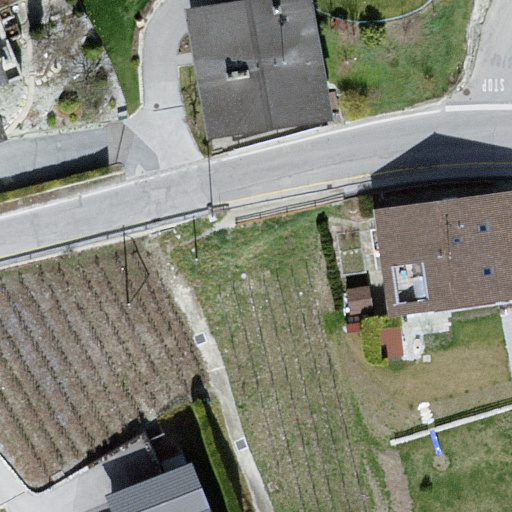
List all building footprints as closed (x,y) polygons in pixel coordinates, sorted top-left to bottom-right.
[(341,138),(314,0),(299,0),(194,22),(214,155),(341,138)] [(0,158),(14,153),(0,118),(0,158)] [(511,242),(511,182),(369,202),(383,306),(511,285),(511,270),(509,243),(511,242)] [(373,308),(369,283),(345,287),(349,311),(373,308)] [(404,351),(400,322),(376,326),(380,354),(404,351)] [(210,511),(186,450),(101,488),(109,511),(210,511)]
